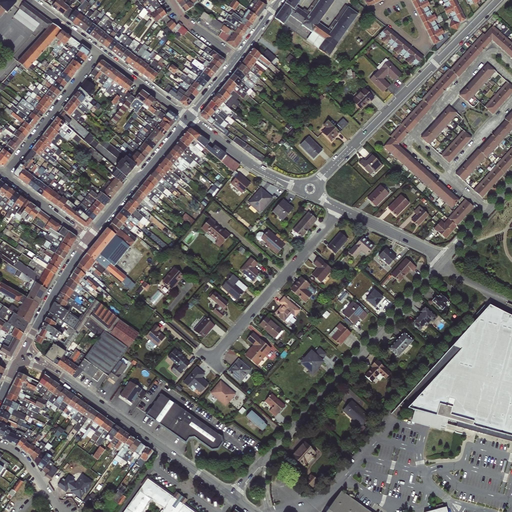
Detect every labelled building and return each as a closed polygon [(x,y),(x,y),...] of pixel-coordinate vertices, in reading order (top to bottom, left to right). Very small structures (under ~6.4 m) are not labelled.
[(13,0),(0,0),(0,7),(5,12),(7,14),(17,3),(13,0)] [(64,3),(59,0),(57,0),(52,7),(58,11),(64,3)] [(150,5),(147,0),(145,1),(148,5),(145,7),(144,6),(143,7),(144,8),(148,12),(150,15),(156,11),(150,5)] [(232,9),(234,11),(239,4),(233,0),(229,7),(232,9)] [(250,12),(258,1),(256,0),(254,0),(249,7),(248,6),(247,9),(248,10),(250,12)] [(287,0),(275,18),(284,25),(290,16),(302,24),(302,25),(311,32),(306,41),(329,56),(332,51),(332,52),(359,14),(348,7),(331,31),(328,29),(319,23),(335,0),(319,0),(318,2),(315,0),(314,0),(307,11),(308,12),(307,14),(302,11),(297,7),(301,0),(287,0)] [(423,0),(415,0),(412,2),(416,9),(426,4),(431,2),(429,0),(424,0),(423,0)] [(461,22),(466,20),(456,0),(444,0),(448,7),(445,8),(448,14),(450,12),(453,19),(451,27),(457,29),(459,29),(461,22)] [(161,7),(156,1),(155,1),(150,5),(156,11),(161,7)] [(258,1),(250,12),(258,18),(266,6),(259,1),(258,1)] [(47,30),(53,24),(24,2),(19,9),(44,28),(47,30)] [(75,11),(79,14),(87,4),(84,2),(82,4),(75,11)] [(88,5),(87,4),(79,14),(84,17),(90,10),(94,5),(91,2),(88,5)] [(190,2),(181,8),(184,13),(194,7),(190,2)] [(69,7),(64,3),(58,11),(63,16),(69,7)] [(426,4),(416,9),(419,16),(430,11),(433,9),(431,7),(428,9),(426,4)] [(331,31),(348,7),(345,5),(328,29),(331,31)] [(156,11),(162,19),(167,15),(161,7),(156,11)] [(148,12),(144,8),(139,16),(143,19),(148,12)] [(88,20),(94,13),(90,10),(84,17),(88,20)] [(88,20),(92,24),(96,18),(101,12),(98,10),(97,11),(96,10),(94,13),(88,20)] [(258,18),(250,12),(248,10),(245,14),(243,17),(243,18),(253,25),(258,18)] [(73,23),(79,14),(75,11),(68,20),(73,23)] [(162,19),(156,11),(150,15),(157,23),(162,19)] [(236,27),(239,22),(231,16),(228,14),(224,11),(222,14),(225,16),(223,18),(228,21),(236,27)] [(233,13),(242,19),(243,18),(243,17),(239,14),(234,11),(233,13)] [(430,11),(419,16),(423,23),(433,18),(438,16),(436,13),(432,15),(431,13),(430,11)] [(220,30),(224,26),(213,18),(204,12),(200,18),(209,24),(209,25),(219,32),(220,30)] [(239,22),(242,19),(233,13),(231,16),(239,22)] [(84,17),(79,14),(73,23),(77,26),(84,17)] [(88,20),(84,17),(77,26),(81,29),(88,20)] [(96,27),(101,30),(107,21),(109,19),(106,17),(105,18),(104,17),(100,21),(96,27)] [(233,32),(236,27),(228,21),(226,24),(218,18),(217,19),(213,17),(213,18),(224,26),(233,32)] [(253,25),(243,18),(242,19),(239,22),(250,30),(253,25)] [(433,18),(423,23),(427,30),(437,25),(439,24),(439,23),(438,21),(435,23),(433,18)] [(92,24),(88,20),(81,29),(85,33),(92,24)] [(101,30),(105,33),(111,24),(107,21),(101,30)] [(113,21),(111,24),(105,33),(104,33),(109,36),(109,37),(113,31),(111,30),(113,28),(112,27),(115,23),(113,21)] [(172,21),(167,25),(168,27),(171,31),(176,26),(172,21)] [(178,24),(176,26),(171,31),(169,32),(173,36),(177,39),(180,35),(176,32),(177,31),(177,32),(178,30),(181,27),(182,26),(179,22),(177,24),(178,24)] [(250,30),(239,22),(236,27),(246,35),(250,30)] [(56,38),(62,31),(53,24),(47,30),(17,62),(21,65),(27,71),(29,68),(33,64),(36,61),(50,44),(56,38)] [(96,27),(92,24),(85,33),(89,36),(96,27)] [(437,25),(427,30),(430,38),(440,32),(445,30),(444,27),(439,30),(437,25)] [(486,34),(492,41),(501,32),(493,25),(486,34)] [(226,43),(233,32),(224,26),(220,30),(222,31),(218,37),(226,43)] [(101,30),(96,27),(89,36),(94,39),(101,30)] [(117,35),(113,40),(118,43),(124,35),(122,34),(125,29),(122,27),(117,35)] [(246,35),(236,27),(233,32),(243,39),(246,35)] [(383,43),(393,32),(386,27),(378,35),(383,38),(381,41),(383,43)] [(109,37),(113,40),(117,35),(116,34),(118,30),(115,28),(113,31),(109,37)] [(105,33),(101,30),(94,39),(98,42),(104,33),(105,33)] [(60,42),(66,34),(62,31),(56,38),(60,42)] [(233,32),(226,43),(234,49),(237,48),(243,39),(233,32)] [(393,32),(383,43),(386,45),(388,42),(392,46),(399,37),(393,32)] [(440,32),(430,38),(434,45),(444,39),(440,32)] [(477,39),(486,48),(492,41),(486,34),(483,32),(477,39)] [(501,32),(492,41),(498,47),(506,37),(501,32)] [(109,36),(104,33),(98,42),(102,45),(109,36)] [(67,42),(71,37),(66,34),(60,42),(65,46),(67,42)] [(118,43),(122,47),(128,38),(124,35),(118,43)] [(109,37),(109,36),(102,45),(107,49),(113,40),(109,37)] [(78,50),(82,45),(71,37),(67,42),(73,47),(78,50)] [(399,37),(392,46),(395,49),(393,51),(395,53),(405,42),(399,37)] [(511,41),(506,37),(498,47),(504,52),(511,43),(511,41)] [(52,51),(60,42),(56,38),(50,44),(53,47),(50,50),(52,51)] [(131,40),(128,38),(122,47),(124,48),(129,42),(131,40)] [(471,45),(481,54),(486,48),(477,39),(471,45)] [(118,43),(113,40),(107,49),(111,52),(118,43)] [(134,40),(132,43),(127,50),(131,53),(138,45),(136,44),(137,42),(134,40)] [(65,46),(60,42),(52,51),(57,55),(61,51),(65,46)] [(405,42),(395,53),(398,55),(400,52),(404,56),(411,47),(405,42)] [(122,47),(118,43),(111,52),(115,55),(122,47)] [(131,53),(135,56),(141,48),(142,46),(139,44),(138,45),(131,53)] [(90,52),(82,45),(78,50),(79,52),(88,58),(90,54),(90,52)] [(141,48),(135,56),(139,59),(146,50),(144,49),(145,47),(143,45),(142,46),(141,48)] [(208,56),(212,51),(204,45),(203,47),(206,50),(204,52),(204,53),(208,56)] [(466,51),(476,59),(481,54),(471,45),(466,51)] [(78,50),(73,47),(71,50),(70,51),(76,56),(79,52),(78,50)] [(124,48),(122,47),(115,55),(120,59),(127,50),(124,48)] [(411,47),(404,56),(408,59),(406,61),(408,63),(417,52),(411,47)] [(261,55),(253,48),(249,54),(257,61),(261,55)] [(131,53),(127,50),(120,59),(125,62),(131,53)] [(151,54),(146,50),(139,59),(144,63),(151,54)] [(270,63),(276,58),(267,50),(261,55),(270,63)] [(76,56),(70,51),(68,54),(65,51),(63,53),(73,60),(76,56)] [(225,60),(212,51),(208,56),(213,59),(222,66),(225,62),(225,60)] [(460,57),(470,66),(476,59),(466,51),(460,57)] [(84,62),(88,58),(79,52),(76,56),(84,62)] [(417,52),(408,63),(410,64),(411,63),(416,66),(423,57),(417,52)] [(73,60),(63,53),(60,58),(69,64),(73,60)] [(135,56),(131,53),(125,62),(128,65),(135,56)] [(151,54),(144,63),(149,66),(153,60),(157,55),(154,53),(153,55),(151,54)] [(209,63),(213,59),(208,56),(204,53),(201,57),(206,61),(209,63)] [(249,54),(245,60),(253,66),(257,61),(249,54)] [(289,54),(285,59),(290,63),(294,58),(289,54)] [(261,55),(257,61),(267,69),(268,67),(271,64),(270,63),(261,55)] [(81,66),(84,62),(76,56),(73,60),(81,66)] [(139,59),(135,56),(128,65),(133,68),(139,59)] [(455,63),(465,72),(470,66),(460,57),(455,63)] [(69,64),(60,58),(58,60),(60,61),(58,63),(66,69),(69,64)] [(144,63),(139,59),(133,68),(138,72),(144,63)] [(162,59),(158,63),(153,71),(158,74),(164,66),(162,64),(164,60),(162,59)] [(191,64),(202,72),(206,68),(202,65),(195,59),(191,64)] [(218,70),(222,66),(213,59),(209,63),(218,70)] [(369,78),(384,92),(391,85),(385,78),(389,74),(395,81),(403,73),(388,59),(369,78)] [(21,65),(17,62),(15,60),(2,75),(6,79),(7,79),(10,75),(10,74),(13,71),(17,67),(18,69),(21,65)] [(45,60),(41,64),(46,68),(48,66),(50,67),(51,66),(47,63),(47,62),(45,60)] [(81,66),(73,60),(69,64),(78,71),(81,66)] [(158,63),(153,60),(149,66),(148,67),(153,71),(158,63)] [(245,60),(241,65),(249,71),(253,66),(245,60)] [(103,61),(101,61),(95,68),(100,72),(106,63),(103,61)] [(257,61),(253,66),(263,74),(267,69),(257,61)] [(66,69),(58,63),(55,68),(63,73),(66,69)] [(111,67),(106,63),(100,72),(104,75),(111,67)] [(149,66),(144,63),(138,72),(142,75),(148,67),(149,66)] [(214,74),(218,70),(209,63),(206,68),(214,74)] [(450,69),(457,76),(459,78),(465,72),(455,63),(450,69)] [(78,71),(69,64),(66,69),(74,75),(78,71)] [(172,65),(178,69),(172,64),(170,65),(169,64),(164,70),(167,72),(166,73),(169,76),(171,73),(168,70),(172,65)] [(190,71),(199,77),(202,72),(191,64),(189,66),(192,68),(190,71)] [(273,66),(271,64),(268,67),(278,76),(281,73),(273,66)] [(496,72),(487,64),(459,95),(468,103),(496,72)] [(178,69),(172,65),(168,70),(171,73),(174,75),(178,69)] [(241,65),(237,70),(245,77),(246,77),(250,71),(249,71),(241,65)] [(253,66),(249,71),(250,71),(259,79),(261,76),(263,74),(253,66)] [(115,70),(111,67),(104,75),(109,78),(115,70)] [(148,67),(142,75),(147,79),(153,71),(148,67)] [(442,74),(451,82),(457,76),(450,69),(448,67),(442,74)] [(63,73),(55,68),(52,72),(59,78),(63,73)] [(100,72),(95,68),(88,78),(92,81),(94,79),(100,72)] [(195,82),(199,77),(190,71),(185,68),(184,70),(189,74),(187,76),(195,82)] [(211,79),(214,74),(206,68),(202,72),(211,79)] [(74,75),(66,69),(63,73),(71,79),(74,75)] [(119,74),(115,70),(109,78),(113,82),(119,74)] [(237,70),(233,74),(241,81),(245,77),(237,70)] [(153,71),(147,79),(152,82),(158,74),(153,71)] [(250,71),(246,77),(254,84),(255,85),(259,79),(250,71)] [(56,82),(59,78),(52,72),(49,76),(56,82)] [(98,82),(104,75),(100,72),(94,79),(98,82)] [(207,83),(211,79),(202,72),(199,77),(207,83)] [(67,84),(71,79),(63,73),(59,78),(67,84)] [(124,77),(119,74),(113,82),(118,85),(124,77)] [(184,74),(180,79),(184,82),(191,87),(195,82),(187,76),(184,74)] [(233,74),(229,79),(237,86),(238,87),(242,82),(241,81),(233,74)] [(437,79),(446,88),(451,82),(442,74),(437,79)] [(103,86),(109,78),(104,75),(98,82),(103,86)] [(52,86),(56,82),(49,76),(48,76),(46,79),(47,80),(46,81),(52,86)] [(129,81),(124,77),(118,85),(118,86),(122,89),(129,81)] [(203,88),(207,83),(199,77),(195,82),(203,88)] [(246,77),(245,77),(241,81),(242,82),(249,89),(254,84),(246,77)] [(67,84),(59,78),(56,82),(64,88),(67,84)] [(107,89),(113,82),(109,78),(103,86),(107,89)] [(229,79),(225,84),(233,91),(237,86),(229,79)] [(446,88),(437,79),(431,86),(441,94),(446,88)] [(52,86),(46,81),(44,80),(40,85),(43,87),(49,91),(52,86)] [(133,84),(129,81),(122,89),(127,92),(133,84)] [(511,92),(511,85),(507,81),(484,106),(492,114),(511,92)] [(64,88),(56,82),(52,86),(61,93),(64,88)] [(113,92),(118,86),(118,85),(113,82),(107,89),(105,92),(107,94),(110,90),(113,92)] [(187,91),(191,87),(184,82),(182,84),(180,83),(178,85),(187,91)] [(199,93),(203,88),(195,82),(191,87),(199,93)] [(242,82),(238,87),(247,95),(251,90),(249,89),(242,82)] [(225,84),(221,89),(229,96),(233,91),(225,84)] [(168,94),(171,91),(172,88),(168,85),(164,91),(168,94)] [(61,93),(52,86),(49,91),(57,97),(61,93)] [(122,89),(118,86),(113,92),(117,95),(122,89)] [(183,96),(186,93),(176,86),(173,89),(172,88),(171,91),(176,95),(178,92),(183,96)] [(237,86),(233,91),(239,97),(245,101),(249,96),(247,95),(238,87),(237,86)] [(366,86),(352,101),(362,110),(376,95),(366,86)] [(426,92),(435,100),(441,94),(431,86),(426,92)] [(42,99),(45,95),(40,91),(36,88),(35,87),(32,91),(33,92),(37,95),(42,99)] [(45,95),(49,91),(43,87),(40,91),(45,95)] [(195,98),(199,93),(191,87),(187,91),(195,98)] [(87,94),(80,88),(77,92),(84,99),(87,94)] [(127,92),(122,89),(117,95),(114,99),(111,103),(114,105),(118,100),(120,98),(122,100),(125,95),(124,95),(127,92)] [(221,89),(217,94),(226,101),(230,96),(229,96),(221,89)] [(143,105),(150,96),(142,90),(135,99),(143,105)] [(57,97),(49,91),(45,95),(54,102),(57,97)] [(179,102),(183,96),(178,92),(176,95),(171,91),(168,94),(179,102)] [(192,102),(195,98),(187,91),(186,93),(183,96),(192,102)] [(226,106),(229,109),(233,105),(236,107),(240,103),(237,100),(239,97),(233,91),(229,96),(230,96),(226,101),(223,104),(226,106)] [(84,99),(77,92),(73,96),(81,103),(84,99)] [(131,95),(127,92),(124,95),(125,95),(122,100),(123,101),(121,103),(123,105),(131,95)] [(422,100),(429,107),(435,100),(426,92),(420,98),(422,100)] [(93,99),(87,94),(84,99),(90,103),(92,100),(93,99)] [(215,97),(222,103),(223,104),(226,101),(217,94),(215,97)] [(37,95),(33,100),(39,104),(42,99),(37,95)] [(54,102),(45,95),(42,99),(50,106),(54,102)] [(135,99),(131,95),(123,105),(111,121),(114,123),(116,124),(130,106),(135,99)] [(73,96),(70,101),(77,108),(81,103),(73,96)] [(148,109),(155,100),(150,96),(143,105),(148,109)] [(192,102),(183,96),(179,102),(185,107),(188,107),(192,102)] [(35,109),(39,104),(33,100),(29,97),(26,101),(35,109)] [(211,101),(219,108),(222,103),(215,97),(211,101)] [(32,113),(32,114),(36,109),(35,109),(26,101),(22,99),(19,103),(32,113)] [(50,106),(42,99),(39,104),(47,110),(50,106)] [(90,103),(84,99),(81,103),(87,109),(89,111),(92,107),(93,106),(90,103)] [(143,105),(135,99),(130,106),(136,111),(131,117),(133,119),(142,106),(143,105)] [(96,104),(92,100),(90,103),(93,106),(92,107),(96,110),(97,109),(103,113),(105,111),(101,107),(100,108),(96,104)] [(158,110),(162,105),(155,100),(148,109),(143,105),(142,106),(154,115),(158,110)] [(429,107),(422,100),(417,106),(426,114),(431,108),(429,107)] [(70,101),(66,106),(74,112),(76,110),(77,108),(70,101)] [(211,101),(207,106),(214,112),(215,113),(219,108),(211,101)] [(16,108),(28,118),(32,113),(19,103),(16,108)] [(77,108),(84,113),(87,109),(81,103),(77,108)] [(222,103),(219,108),(227,116),(229,113),(232,115),(234,113),(229,109),(226,106),(223,104),(222,103)] [(25,122),(28,118),(16,108),(10,104),(8,107),(20,116),(19,118),(25,122)] [(47,110),(39,104),(35,109),(36,109),(43,115),(47,110)] [(166,116),(169,111),(162,105),(158,110),(166,116)] [(66,106),(63,110),(66,113),(70,117),(72,115),(74,112),(66,106)] [(207,106),(203,111),(210,117),(214,112),(207,106)] [(426,114),(417,106),(412,111),(420,120),(426,114)] [(458,114),(449,106),(421,137),(429,145),(458,114)] [(21,127),(25,122),(19,118),(6,108),(4,111),(16,120),(14,122),(21,127)] [(215,113),(224,121),(226,119),(233,123),(234,121),(227,116),(219,108),(215,113)] [(43,115),(36,109),(32,114),(40,119),(43,115)] [(63,110),(57,117),(65,124),(67,126),(71,121),(64,115),(66,113),(63,110)] [(74,112),(72,115),(78,120),(80,118),(82,115),(76,110),(74,112)] [(156,116),(162,121),(166,116),(158,110),(154,115),(156,116)] [(177,116),(169,111),(166,116),(175,123),(177,119),(177,116)] [(210,117),(203,111),(200,115),(200,117),(207,122),(210,117)] [(420,120),(412,111),(406,117),(415,126),(420,120)] [(511,111),(506,119),(507,120),(479,151),(478,150),(457,174),(464,181),(486,157),(487,158),(511,130),(511,111)] [(210,117),(220,126),(224,121),(215,113),(214,112),(210,117)] [(40,119),(32,114),(32,113),(28,118),(36,124),(40,119)] [(162,121),(156,116),(152,120),(158,125),(159,126),(163,121),(162,121)] [(171,127),(175,123),(166,116),(162,121),(163,121),(171,127)] [(57,117),(53,122),(60,129),(61,129),(65,124),(57,117)] [(158,125),(152,120),(149,117),(145,122),(155,130),(158,125)] [(220,126),(210,117),(207,122),(225,135),(228,131),(220,126)] [(415,126),(406,117),(400,124),(409,132),(415,126)] [(33,128),(36,124),(28,118),(25,122),(33,128)] [(343,129),(349,123),(344,118),(338,124),(343,129)] [(329,120),(324,125),(326,127),(322,132),(332,141),(341,131),(329,120)] [(171,127),(163,121),(159,126),(167,132),(171,127)] [(33,128),(25,122),(21,127),(29,133),(33,128)] [(53,122),(50,127),(57,133),(60,129),(53,122)] [(155,130),(145,122),(142,126),(143,127),(151,134),(155,130)] [(67,126),(65,124),(61,129),(70,137),(72,139),(76,134),(67,126)] [(409,132),(400,124),(395,130),(404,138),(409,132)] [(13,135),(17,130),(10,126),(9,127),(6,125),(4,128),(13,135)] [(163,137),(167,132),(159,126),(158,125),(155,130),(163,137)] [(29,133),(21,127),(17,131),(26,138),(29,133)] [(50,127),(43,136),(51,143),(52,143),(58,134),(59,134),(57,133),(50,127)] [(151,134),(143,127),(139,132),(147,139),(151,134)] [(11,142),(15,137),(13,135),(4,128),(2,130),(1,130),(0,131),(0,132),(4,136),(10,140),(11,142)] [(61,129),(60,129),(57,133),(59,134),(58,134),(64,140),(67,142),(70,139),(69,138),(70,137),(61,129)] [(188,129),(186,132),(194,139),(196,141),(200,135),(191,129),(188,129)] [(22,142),(26,138),(17,131),(17,130),(13,135),(15,137),(22,142)] [(159,141),(163,137),(155,130),(151,134),(159,141)] [(392,137),(398,145),(404,138),(395,130),(390,136),(392,137)] [(472,138),(463,130),(440,155),(449,162),(472,138)] [(147,139),(139,132),(136,136),(138,138),(144,143),(147,139)] [(191,143),(194,139),(186,132),(183,136),(191,143)] [(58,134),(52,143),(54,145),(59,139),(62,142),(64,140),(58,134)] [(95,138),(90,134),(84,141),(89,145),(94,140),(95,138)] [(159,141),(151,134),(147,139),(156,146),(159,141)] [(210,142),(200,135),(196,141),(204,148),(207,145),(210,142)] [(300,145),(314,159),(324,149),(310,135),(300,145)] [(10,140),(4,136),(1,140),(7,145),(10,140)] [(43,136),(39,141),(47,147),(48,148),(51,143),(43,136)] [(191,143),(183,136),(179,140),(187,148),(191,143)] [(11,142),(18,147),(22,142),(15,137),(11,142)] [(236,137),(233,141),(262,163),(266,158),(236,137)] [(398,145),(392,137),(382,148),(390,155),(398,145)] [(144,143),(138,138),(134,143),(140,147),(144,143)] [(123,160),(126,157),(124,155),(117,150),(104,139),(100,144),(121,161),(122,159),(123,160)] [(152,150),(156,146),(147,139),(144,143),(152,150)] [(209,152),(204,148),(196,141),(194,139),(191,143),(201,152),(202,150),(207,155),(209,152)] [(7,145),(15,151),(18,147),(11,142),(10,140),(7,145)] [(99,144),(94,140),(89,145),(92,148),(92,147),(94,149),(99,144)] [(187,148),(179,140),(175,145),(184,152),(187,148)] [(39,141),(35,145),(43,152),(45,149),(47,147),(39,141)] [(54,145),(51,143),(48,148),(52,151),(55,153),(58,148),(54,145)] [(133,156),(136,152),(131,147),(125,143),(122,147),(133,156)] [(140,147),(134,143),(131,147),(136,152),(140,147)] [(149,155),(152,150),(144,143),(140,147),(149,155)] [(201,152),(191,143),(187,148),(196,155),(197,153),(202,157),(204,155),(201,152)] [(4,150),(11,156),(15,151),(7,145),(4,150)] [(35,145),(32,150),(36,154),(40,156),(43,152),(35,145)] [(184,152),(175,145),(172,149),(180,156),(184,152)] [(207,145),(204,148),(209,152),(221,162),(226,155),(214,146),(212,149),(207,145)] [(398,145),(390,155),(397,160),(405,151),(398,145)] [(511,164),(511,146),(473,190),(482,198),(511,164)] [(95,151),(94,149),(92,147),(92,148),(88,152),(91,155),(90,156),(98,163),(103,157),(95,151)] [(133,156),(122,147),(121,148),(126,153),(124,155),(126,157),(129,160),(133,156)] [(149,155),(140,147),(136,152),(145,159),(149,155)] [(187,148),(184,152),(193,161),(196,163),(200,159),(196,155),(187,148)] [(4,150),(3,149),(0,153),(0,165),(1,166),(4,166),(11,156),(4,150)] [(51,153),(45,149),(43,152),(40,156),(41,157),(48,162),(49,160),(54,163),(55,161),(56,161),(58,159),(51,153)] [(180,156),(172,149),(168,154),(177,161),(180,156)] [(32,150),(23,161),(28,165),(32,159),(34,157),(36,154),(32,150)] [(405,151),(397,160),(402,165),(411,156),(405,151)] [(145,159),(136,152),(133,156),(142,163),(145,159)] [(184,152),(180,156),(190,165),(193,161),(184,152)] [(383,165),(371,153),(365,159),(366,161),(365,161),(363,159),(359,163),(370,174),(374,171),(375,173),(383,165)] [(177,161),(168,154),(165,158),(173,165),(177,161)] [(240,165),(226,155),(221,162),(234,172),(235,171),(240,165)] [(138,167),(142,163),(133,156),(129,160),(136,166),(138,167)] [(177,161),(182,166),(183,164),(190,169),(192,166),(190,165),(180,156),(177,161)] [(411,156),(402,165),(408,171),(417,162),(411,156)] [(117,170),(126,178),(136,166),(129,160),(126,157),(123,160),(122,159),(121,161),(118,164),(118,165),(116,169),(117,170)] [(173,165),(165,158),(161,162),(169,170),(173,165)] [(24,170),(29,174),(35,166),(32,164),(34,161),(32,159),(28,165),(24,170)] [(28,165),(23,161),(14,173),(14,176),(18,179),(24,170),(28,165)] [(173,165),(176,168),(177,166),(184,172),(186,169),(182,166),(177,161),(173,165)] [(169,170),(161,162),(158,167),(166,174),(169,170)] [(417,162),(408,171),(415,177),(423,167),(417,162)] [(169,170),(180,179),(184,174),(176,168),(173,165),(169,170)] [(34,177),(39,169),(35,166),(29,174),(34,177)] [(166,174),(158,167),(154,171),(162,178),(166,174)] [(423,167),(415,177),(420,181),(429,173),(423,167)] [(34,177),(38,180),(45,172),(40,168),(39,169),(34,177)] [(38,180),(43,184),(48,177),(49,175),(47,174),(48,170),(47,169),(45,172),(38,180)] [(24,170),(18,179),(22,182),(29,174),(24,170)] [(115,178),(122,184),(126,178),(117,170),(112,176),(115,178)] [(166,174),(176,182),(177,179),(179,181),(180,179),(169,170),(166,174)] [(162,178),(154,171),(150,176),(158,182),(159,183),(162,178)] [(239,174),(235,171),(234,172),(230,176),(234,180),(239,174)] [(429,173),(420,181),(427,188),(435,178),(429,173)] [(29,174),(22,182),(27,185),(34,177),(29,174)] [(166,174),(162,178),(168,183),(170,181),(174,184),(176,182),(166,174)] [(234,180),(230,184),(241,194),(250,184),(239,174),(234,180)] [(158,182),(150,176),(146,180),(154,187),(158,182)] [(34,177),(27,185),(32,189),(38,180),(34,177)] [(54,179),(54,178),(52,177),(51,179),(48,177),(43,184),(48,187),(54,179)] [(108,186),(116,193),(123,185),(122,184),(115,178),(111,183),(108,186)] [(162,178),(159,183),(165,188),(167,186),(174,191),(176,189),(168,183),(162,178)] [(433,193),(441,184),(435,178),(427,188),(433,193)] [(52,191),(58,184),(56,183),(57,182),(54,179),(48,187),(52,191)] [(43,184),(38,180),(32,189),(37,192),(43,184)] [(154,187),(146,180),(142,185),(151,192),(155,187),(154,187)] [(158,182),(154,187),(155,187),(162,194),(167,198),(169,194),(164,190),(165,188),(159,183),(158,182)] [(10,188),(5,184),(0,190),(0,195),(3,198),(4,196),(10,188)] [(48,187),(43,184),(37,192),(41,196),(48,187)] [(57,194),(62,187),(63,185),(62,185),(61,186),(58,184),(52,191),(57,194)] [(213,196),(220,189),(214,184),(208,192),(213,196)] [(439,198),(447,189),(441,184),(433,193),(439,198)] [(151,192),(142,185),(138,190),(146,197),(147,197),(151,192)] [(389,193),(380,185),(367,198),(375,207),(389,193)] [(102,194),(110,200),(116,193),(108,186),(106,189),(102,194)] [(48,187),(41,196),(46,199),(52,191),(48,187)] [(62,197),(65,194),(62,192),(64,189),(62,187),(57,194),(62,198),(62,197)] [(95,199),(101,192),(95,187),(89,194),(95,199)] [(151,192),(158,199),(162,194),(155,187),(151,192)] [(15,192),(10,188),(4,196),(9,200),(15,192)] [(273,198),(261,188),(247,203),(259,214),(273,198)] [(445,203),(453,194),(447,189),(439,198),(445,203)] [(146,197),(138,190),(135,194),(143,201),(146,197)] [(57,194),(52,191),(46,199),(51,202),(57,194)] [(21,196),(15,192),(9,200),(14,204),(21,196)] [(62,197),(68,201),(72,196),(67,192),(65,194),(62,197)] [(95,199),(97,201),(104,207),(110,200),(102,194),(101,192),(95,199)] [(147,197),(155,204),(159,200),(158,199),(151,192),(147,197)] [(95,199),(89,194),(87,193),(85,195),(86,196),(84,198),(93,205),(97,201),(95,199)] [(62,198),(57,194),(51,202),(56,206),(62,198)] [(143,201),(135,194),(131,199),(139,205),(143,201)] [(453,194),(445,203),(450,208),(459,199),(453,194)] [(93,205),(84,198),(80,195),(78,197),(83,201),(81,204),(89,210),(93,205)] [(409,203),(401,195),(388,208),(396,217),(409,203)] [(0,207),(3,209),(9,200),(4,196),(3,198),(0,201),(0,207)] [(26,200),(21,196),(14,204),(20,208),(26,200)] [(62,197),(62,198),(56,206),(61,210),(68,201),(62,197)] [(146,197),(143,201),(152,209),(153,207),(155,204),(147,197),(146,197)] [(139,205),(131,199),(127,203),(135,210),(139,205)] [(293,208),(283,199),(272,212),(282,221),(293,208)] [(473,207),(465,199),(448,218),(457,226),(473,207)] [(14,204),(9,200),(3,209),(2,210),(7,214),(14,204)] [(30,203),(26,200),(20,208),(16,214),(20,217),(24,212),(30,203)] [(73,205),(68,201),(61,210),(71,218),(75,213),(71,209),(74,206),(73,205)] [(97,201),(93,205),(100,212),(104,207),(97,201)] [(152,209),(143,201),(139,205),(143,209),(145,207),(150,211),(152,209)] [(35,207),(30,203),(24,212),(29,215),(35,207)] [(89,210),(81,204),(79,206),(75,203),(73,205),(74,206),(71,209),(75,213),(76,212),(77,213),(79,211),(85,215),(89,210)] [(135,210),(127,203),(123,208),(131,215),(135,210)] [(12,214),(15,216),(16,214),(20,208),(14,204),(7,214),(5,216),(9,219),(12,214)] [(93,205),(89,210),(97,217),(100,212),(93,205)] [(139,205),(135,210),(143,217),(148,221),(150,218),(148,217),(150,214),(143,209),(139,205)] [(428,215),(419,206),(414,212),(417,215),(411,220),(417,227),(428,215)] [(40,211),(35,207),(29,215),(28,216),(33,220),(35,218),(36,216),(40,211)] [(131,215),(123,208),(119,213),(127,220),(131,215)] [(89,210),(85,215),(92,222),(97,217),(89,210)] [(47,224),(51,219),(40,211),(36,216),(47,224)] [(75,213),(71,218),(78,223),(85,215),(79,211),(77,213),(76,212),(75,213)] [(31,223),(33,220),(28,216),(29,215),(24,212),(20,217),(22,218),(31,223)] [(317,220),(308,212),(292,230),(301,238),(317,220)] [(127,220),(119,213),(115,218),(123,225),(127,220)] [(20,217),(16,214),(15,216),(12,219),(19,223),(22,218),(20,217)] [(185,214),(182,218),(190,225),(194,221),(185,214)] [(85,215),(78,223),(84,228),(88,228),(92,222),(85,215)] [(139,222),(131,215),(127,220),(135,227),(139,222)] [(35,218),(46,226),(47,224),(36,216),(35,218)] [(123,225),(115,218),(111,223),(119,230),(120,229),(123,225)] [(210,218),(201,228),(206,233),(207,233),(217,242),(215,244),(219,247),(230,234),(225,230),(224,231),(215,223),(216,222),(210,218)] [(58,234),(63,228),(51,219),(47,224),(46,226),(58,234)] [(456,226),(448,219),(445,223),(441,220),(434,228),(445,239),(456,226)] [(135,227),(127,220),(123,225),(130,231),(132,232),(134,230),(137,232),(138,229),(135,227)] [(119,230),(111,223),(107,229),(115,235),(130,247),(135,242),(120,229),(119,230)] [(130,231),(123,225),(120,229),(135,242),(137,239),(128,233),(130,231)] [(58,234),(46,226),(44,228),(51,233),(49,235),(61,243),(65,238),(58,234)] [(65,238),(74,243),(76,239),(76,237),(63,228),(58,234),(65,238)] [(115,235),(107,229),(86,254),(95,260),(99,255),(115,235)] [(285,244),(268,230),(264,235),(261,239),(269,246),(267,247),(276,255),(285,244)] [(61,243),(49,235),(43,232),(40,237),(46,241),(58,248),(61,243)] [(261,239),(264,235),(261,232),(259,232),(256,234),(256,237),(257,240),(260,241),(261,239)] [(348,240),(340,232),(327,247),(335,254),(348,240)] [(130,247),(115,235),(99,255),(114,267),(130,247)] [(355,245),(348,253),(355,258),(361,251),(366,256),(374,246),(363,236),(355,245)] [(61,243),(71,249),(74,243),(65,238),(61,243)] [(4,241),(3,241),(0,246),(0,257),(13,267),(18,261),(22,254),(18,251),(4,241)] [(58,248),(46,241),(43,246),(45,248),(55,254),(58,248)] [(58,248),(68,254),(71,249),(61,243),(58,248)] [(246,251),(241,246),(238,250),(242,255),(246,251)] [(55,254),(45,248),(43,250),(41,249),(40,251),(52,259),(55,254)] [(55,254),(64,260),(68,254),(58,248),(55,254)] [(386,248),(378,256),(388,266),(396,257),(386,248)] [(52,259),(40,251),(38,253),(43,256),(41,259),(49,264),(52,259)] [(52,259),(61,265),(64,260),(55,254),(52,259)] [(95,260),(86,254),(83,259),(92,267),(96,262),(95,260)] [(95,260),(96,262),(110,273),(121,283),(126,277),(114,267),(99,255),(95,260)] [(35,262),(45,269),(49,264),(41,259),(38,257),(35,262)] [(258,264),(251,257),(240,270),(253,282),(260,273),(254,267),(258,264)] [(332,270),(319,257),(313,264),(317,268),(311,275),(321,283),(332,270)] [(399,282),(411,269),(413,272),(417,268),(406,258),(390,275),(399,282)] [(49,264),(58,270),(61,265),(52,259),(49,264)] [(92,267),(83,259),(79,264),(87,270),(88,271),(92,267)] [(40,277),(45,269),(35,262),(32,260),(27,267),(40,277)] [(18,261),(13,267),(18,270),(35,282),(37,283),(40,277),(27,267),(18,261)] [(96,262),(92,267),(101,274),(103,272),(107,276),(110,273),(96,262)] [(49,264),(45,269),(55,275),(58,270),(49,264)] [(87,270),(79,264),(76,268),(84,274),(87,270)] [(92,267),(88,271),(97,279),(101,274),(92,267)] [(84,274),(76,268),(73,273),(82,280),(86,276),(84,274)] [(184,276),(174,268),(162,282),(172,290),(178,284),(177,283),(184,276)] [(45,269),(40,277),(50,284),(55,275),(45,269)] [(35,282),(18,270),(15,276),(28,283),(25,288),(31,291),(35,282)] [(88,271),(87,270),(84,274),(86,276),(102,290),(105,285),(97,279),(88,271)] [(82,280),(73,273),(70,278),(78,285),(82,280)] [(239,280),(233,274),(228,280),(222,287),(237,301),(244,292),(235,284),(239,280)] [(105,292),(102,290),(86,276),(82,280),(93,290),(101,296),(105,292)] [(50,284),(40,277),(37,283),(47,290),(50,284)] [(132,282),(126,277),(121,283),(127,288),(132,282)] [(301,277),(290,290),(305,303),(312,294),(307,289),(310,285),(301,277)] [(390,279),(387,277),(380,285),(382,287),(390,279)] [(78,285),(70,278),(65,286),(74,292),(78,285)] [(82,280),(78,285),(85,291),(89,295),(93,290),(82,280)] [(0,292),(22,305),(26,298),(27,298),(27,297),(0,282),(0,292)] [(37,283),(35,282),(31,291),(27,297),(27,298),(39,305),(47,290),(37,283)] [(145,282),(141,286),(147,290),(150,286),(145,282)] [(85,291),(78,285),(74,292),(78,294),(81,296),(85,291)] [(74,292),(65,286),(61,293),(70,298),(74,292)] [(375,288),(370,294),(368,293),(364,298),(375,308),(385,297),(375,288)] [(159,289),(149,300),(155,305),(164,294),(159,289)] [(78,294),(74,292),(70,298),(76,302),(78,300),(76,298),(78,294)] [(228,303),(215,292),(210,298),(218,305),(212,312),(221,319),(225,314),(223,313),(227,307),(226,306),(228,303)] [(70,298),(61,293),(57,298),(67,304),(70,298)] [(436,296),(431,301),(442,311),(449,302),(440,294),(438,297),(436,296)] [(281,305),(274,313),(284,322),(285,321),(287,323),(294,316),(295,317),(300,310),(284,296),(278,303),(281,305)] [(16,315),(29,323),(39,305),(27,298),(26,298),(22,305),(21,307),(19,307),(18,310),(18,312),(16,315)] [(67,304),(57,298),(55,303),(64,309),(67,304)] [(76,302),(70,298),(67,304),(72,307),(80,311),(81,309),(82,306),(76,302)] [(60,349),(66,352),(67,351),(84,326),(89,318),(104,331),(110,335),(120,320),(94,299),(91,303),(89,307),(83,315),(80,320),(73,329),(70,334),(64,343),(60,349)] [(353,301),(342,313),(354,325),(360,319),(362,321),(368,315),(353,301)] [(52,308),(65,316),(68,312),(64,309),(55,303),(52,308)] [(69,313),(72,307),(67,304),(64,309),(68,312),(69,313)] [(18,310),(19,307),(11,305),(8,310),(14,313),(16,315),(18,312),(18,310)] [(511,316),(489,305),(455,343),(461,349),(407,412),(413,414),(411,424),(438,431),(439,429),(445,430),(447,419),(457,422),(456,427),(511,441),(511,316)] [(7,323),(14,313),(8,310),(4,306),(0,311),(0,318),(5,322),(4,324),(0,321),(0,328),(11,335),(15,328),(7,323)] [(421,312),(418,316),(426,323),(428,324),(428,325),(431,321),(432,323),(437,318),(425,306),(420,312),(421,312)] [(58,319),(61,321),(65,316),(52,308),(49,313),(58,319)] [(69,313),(68,312),(65,316),(61,321),(65,324),(69,327),(73,329),(80,320),(79,319),(69,313)] [(15,328),(24,334),(29,323),(16,315),(14,313),(7,323),(15,328)] [(49,313),(46,318),(56,323),(58,319),(49,313)] [(267,316),(259,325),(275,339),(282,330),(267,316)] [(426,323),(418,316),(411,323),(420,331),(424,326),(426,323)] [(205,317),(193,330),(203,339),(215,326),(205,317)] [(54,329),(56,324),(56,323),(46,318),(44,323),(54,329)] [(99,338),(104,331),(89,318),(84,326),(99,338)] [(61,321),(58,319),(56,323),(56,324),(63,328),(65,324),(61,321)] [(110,335),(129,348),(139,333),(120,320),(110,335)] [(44,323),(41,329),(52,335),(51,337),(53,337),(57,339),(60,334),(55,330),(54,329),(44,323)] [(351,333),(340,323),(336,327),(338,329),(331,338),(340,346),(351,333)] [(63,328),(56,324),(54,329),(55,330),(60,334),(65,336),(67,332),(70,334),(73,329),(69,327),(67,331),(63,328)] [(161,329),(156,325),(145,336),(157,346),(165,337),(159,332),(161,329)] [(338,329),(336,327),(328,335),(331,338),(338,329)] [(8,348),(14,337),(11,335),(0,328),(0,334),(9,340),(5,346),(8,348)] [(14,337),(20,341),(24,334),(15,328),(11,335),(14,337)] [(41,329),(38,336),(44,339),(47,340),(47,338),(51,340),(52,340),(53,337),(51,337),(52,335),(41,329)] [(129,348),(110,335),(104,331),(99,338),(84,360),(98,370),(103,373),(108,377),(119,361),(129,348)] [(403,332),(388,349),(398,357),(413,340),(403,332)] [(253,333),(246,340),(253,345),(244,355),(257,366),(272,349),(253,333)] [(44,339),(38,336),(35,342),(41,345),(42,342),(44,339)] [(3,345),(0,351),(11,358),(20,341),(14,337),(8,348),(5,346),(3,345)] [(64,343),(57,339),(53,337),(52,340),(51,340),(50,343),(53,344),(58,347),(60,349),(64,343)] [(50,343),(51,340),(47,338),(47,340),(44,339),(42,342),(50,349),(53,344),(50,343)] [(58,347),(53,344),(50,349),(45,357),(57,365),(63,356),(66,352),(60,349),(58,347)] [(309,371),(308,373),(312,377),(319,370),(317,368),(324,361),(322,360),(327,355),(319,348),(315,353),(311,350),(300,363),(309,371)] [(186,359),(175,349),(168,357),(176,365),(170,371),(177,377),(189,364),(185,360),(186,359)] [(286,349),(279,357),(282,359),(289,352),(286,349)] [(69,353),(67,351),(66,352),(63,356),(68,360),(72,355),(73,353),(71,351),(69,353)] [(71,362),(74,364),(81,353),(78,351),(74,357),(71,362)] [(62,369),(68,360),(63,356),(57,365),(62,369)] [(238,359),(227,372),(240,383),(251,370),(250,369),(241,361),(238,359)] [(252,367),(242,359),(241,361),(250,369),(252,367)] [(68,360),(62,369),(67,373),(74,364),(71,362),(68,360)] [(98,370),(84,360),(78,367),(72,376),(75,379),(83,372),(92,379),(92,378),(98,370)] [(371,368),(364,376),(372,382),(379,374),(385,380),(391,373),(376,360),(370,367),(371,368)] [(119,361),(108,377),(116,383),(127,367),(125,365),(120,362),(119,361)] [(78,367),(74,364),(67,373),(72,376),(78,367)] [(205,374),(196,367),(183,382),(192,391),(194,388),(200,393),(208,384),(202,378),(205,374)] [(98,370),(92,378),(97,382),(103,373),(98,370)] [(28,377),(19,373),(16,378),(24,382),(25,383),(28,377)] [(43,387),(50,378),(45,375),(39,382),(39,383),(43,387)] [(39,382),(28,377),(25,383),(36,387),(39,383),(39,382)] [(24,382),(16,378),(12,385),(21,390),(24,382)] [(43,387),(48,390),(54,382),(50,378),(43,387)] [(130,381),(120,395),(132,404),(137,397),(142,390),(130,381)] [(236,394),(220,381),(210,393),(225,406),(236,394)] [(36,388),(36,387),(25,383),(24,382),(21,390),(24,391),(25,391),(26,387),(35,391),(36,388)] [(50,392),(53,394),(53,393),(59,385),(54,382),(48,390),(50,392)] [(39,393),(43,387),(39,383),(36,387),(36,388),(35,391),(39,393)] [(18,398),(21,390),(12,385),(8,393),(18,398)] [(64,389),(59,385),(53,393),(58,397),(64,389)] [(26,387),(25,391),(33,395),(35,391),(26,387)] [(43,387),(39,393),(43,396),(48,390),(43,387)] [(69,393),(64,389),(58,397),(55,402),(60,405),(63,402),(69,393)] [(23,394),(24,391),(21,390),(18,398),(40,408),(42,409),(46,403),(44,401),(41,399),(38,398),(37,400),(23,394)] [(146,393),(142,390),(137,397),(141,399),(146,393)] [(18,398),(8,393),(6,399),(15,403),(18,398)] [(48,401),(53,405),(55,402),(58,397),(53,393),(53,394),(48,401)] [(74,396),(69,393),(63,402),(68,406),(74,396)] [(272,393),(264,402),(272,409),(269,412),(275,417),(285,406),(272,393)] [(218,434),(161,394),(150,410),(149,409),(144,415),(186,444),(189,439),(193,438),(211,451),(218,450),(223,443),(222,435),(220,433),(218,434)] [(80,400),(74,396),(68,406),(73,409),(80,400)] [(37,414),(40,408),(18,398),(15,403),(19,405),(35,413),(37,414)] [(15,403),(6,399),(3,404),(13,410),(17,411),(19,405),(15,403)] [(84,403),(80,400),(73,409),(78,412),(84,403)] [(351,400),(342,411),(357,425),(361,428),(363,426),(370,417),(351,400)] [(58,409),(60,405),(55,402),(53,405),(50,408),(55,411),(57,408),(58,409)] [(61,415),(68,406),(63,402),(60,405),(58,409),(57,411),(61,415)] [(89,406),(84,403),(78,412),(83,415),(89,406)] [(13,410),(3,404),(1,410),(11,415),(13,410)] [(33,419),(35,413),(19,405),(17,411),(27,416),(33,419)] [(73,409),(68,406),(61,415),(66,419),(71,412),(73,409)] [(94,410),(89,406),(83,415),(88,419),(94,410)] [(11,415),(1,410),(0,411),(0,416),(8,421),(11,415)] [(24,421),(27,416),(17,411),(13,410),(11,415),(20,419),(24,421)] [(99,414),(94,410),(88,419),(93,422),(99,414)] [(265,423),(251,410),(246,417),(262,431),(267,425),(264,423),(265,423)] [(83,415),(78,412),(73,419),(77,422),(83,415)] [(106,419),(99,414),(93,422),(100,427),(106,419)] [(11,415),(8,421),(17,425),(20,419),(11,415)] [(88,419),(83,415),(77,422),(76,424),(78,425),(76,429),(79,432),(79,431),(88,419)] [(8,421),(0,416),(0,422),(6,426),(8,421)] [(88,419),(79,431),(85,434),(85,433),(93,422),(88,419)] [(110,422),(106,419),(100,427),(104,430),(110,422)] [(7,426),(15,430),(17,425),(8,421),(6,426),(7,426)] [(93,422),(85,433),(88,435),(92,430),(96,433),(100,427),(93,422)] [(115,425),(110,422),(104,430),(109,434),(115,425)] [(114,437),(120,429),(115,425),(109,434),(114,437)] [(361,428),(357,425),(354,429),(360,434),(365,428),(363,426),(361,428)] [(17,436),(19,432),(15,430),(7,426),(5,431),(17,436)] [(17,436),(14,444),(16,445),(25,434),(28,430),(21,427),(19,432),(17,436)] [(104,430),(100,427),(96,433),(91,439),(96,442),(99,438),(104,430)] [(119,441),(125,432),(120,429),(114,437),(119,441)] [(5,431),(2,438),(14,444),(17,436),(5,431)] [(42,431),(36,438),(32,444),(37,448),(40,444),(37,442),(44,432),(42,431)] [(125,444),(130,436),(125,432),(119,441),(124,445),(125,444)] [(25,434),(16,445),(21,449),(26,442),(29,438),(30,437),(25,434)] [(114,437),(109,434),(105,439),(111,442),(114,437)] [(130,448),(136,440),(130,436),(125,444),(130,448)] [(32,439),(29,438),(26,442),(31,446),(32,444),(36,438),(34,437),(32,439)] [(114,449),(119,441),(114,437),(111,442),(107,447),(110,449),(111,447),(114,449)] [(134,452),(141,443),(136,440),(130,448),(128,450),(133,453),(134,452)] [(37,448),(41,451),(45,447),(48,442),(46,441),(43,444),(41,443),(40,444),(37,448)] [(119,451),(124,445),(119,441),(114,449),(112,450),(114,452),(116,449),(119,451)] [(26,442),(21,449),(26,453),(31,446),(26,442)] [(304,442),(292,457),(304,467),(316,453),(304,442)] [(141,457),(147,447),(141,443),(134,452),(141,457)] [(31,446),(26,453),(30,456),(37,448),(32,444),(31,446)] [(122,459),(128,450),(130,448),(125,444),(124,445),(119,451),(116,455),(122,459)] [(41,453),(45,456),(48,452),(49,451),(45,447),(41,451),(41,453)] [(105,450),(100,447),(93,457),(98,460),(105,450)] [(141,457),(139,458),(145,462),(145,463),(153,452),(147,447),(141,457)] [(41,451),(37,448),(30,456),(34,462),(41,453),(41,451)] [(130,458),(133,453),(128,450),(122,459),(127,463),(130,458)] [(41,472),(42,470),(49,461),(52,457),(53,456),(48,452),(45,456),(37,467),(41,472)] [(141,457),(134,452),(133,453),(130,458),(133,459),(134,458),(137,461),(139,458),(141,457)] [(41,453),(34,462),(37,467),(45,456),(41,453)] [(10,465),(0,458),(0,466),(4,469),(6,471),(10,465)] [(145,462),(139,458),(137,461),(135,464),(141,468),(145,462)] [(49,461),(42,470),(47,475),(53,466),(54,464),(49,461)] [(58,470),(53,466),(47,475),(46,477),(51,480),(58,470)] [(63,479),(57,486),(66,493),(69,489),(71,490),(70,492),(80,499),(85,493),(86,494),(90,488),(89,487),(93,482),(82,474),(75,483),(73,482),(75,480),(68,475),(65,480),(63,479)] [(313,475),(306,482),(313,488),(319,481),(313,475)] [(197,511),(185,503),(187,500),(176,492),(174,495),(147,476),(140,485),(142,486),(123,511),(197,511)] [(23,483),(19,480),(13,490),(9,493),(8,495),(11,497),(12,497),(16,492),(17,492),(23,483)] [(112,496),(110,499),(116,503),(122,495),(126,489),(120,484),(112,496)] [(370,511),(341,491),(325,511),(370,511)] [(89,497),(88,495),(83,502),(90,506),(96,496),(92,493),(89,497)] [(11,497),(8,495),(3,503),(2,503),(0,505),(0,506),(3,509),(11,497)] [(122,495),(116,503),(120,505),(126,497),(122,495)]
